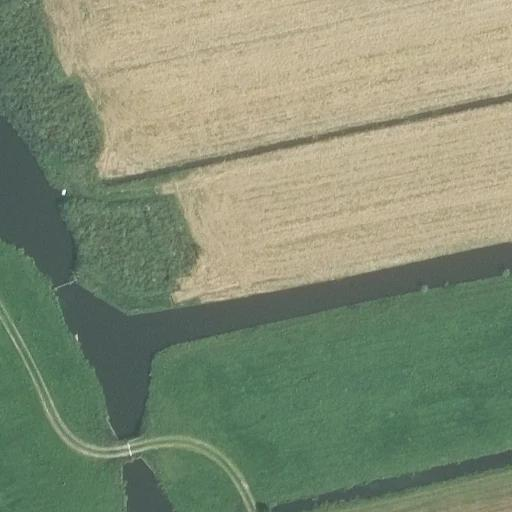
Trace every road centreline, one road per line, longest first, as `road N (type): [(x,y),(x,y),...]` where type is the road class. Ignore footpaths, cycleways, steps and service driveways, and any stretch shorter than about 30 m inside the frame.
road 1 (track): [(114,451),(79,451),(0,317)]
road 2 (track): [(114,451),(178,442),(205,450),(226,466),(251,511)]
